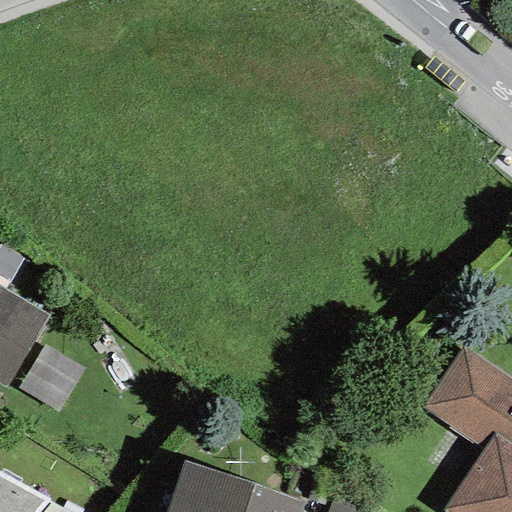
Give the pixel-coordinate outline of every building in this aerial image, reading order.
[(21,260),(0,247),(0,386),(4,389),(48,315),(4,290),(21,260)] [(84,371),(44,345),(15,390),(56,416),(84,371)] [(511,511),(511,379),(463,346),(420,409),(483,451),(441,511),(511,511)] [(300,511),(305,501),(183,460),(165,511),(300,511)] [(38,511),(48,501),(0,474),(0,511),(38,511)] [(367,511),(368,511),(333,499),(328,511),(367,511)]
